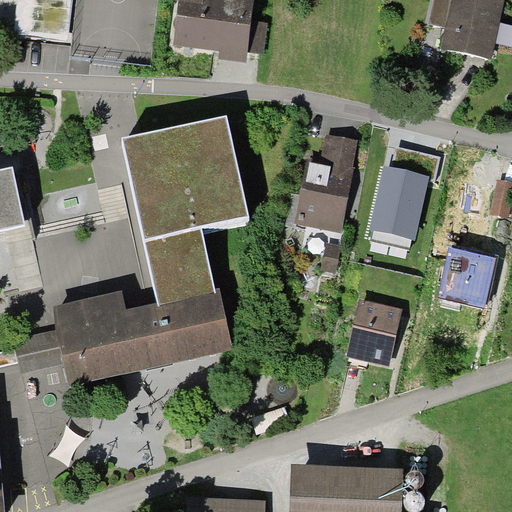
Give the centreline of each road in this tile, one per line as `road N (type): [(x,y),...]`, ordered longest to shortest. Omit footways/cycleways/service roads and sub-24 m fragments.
road 1 (residential): [(511,145),(281,94),(0,78)]
road 2 (residential): [(511,371),(84,511)]
